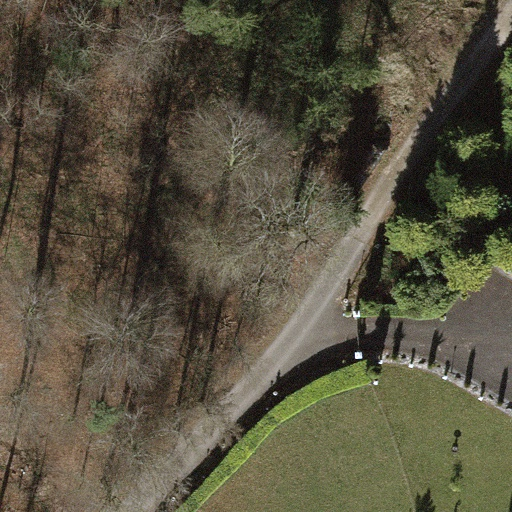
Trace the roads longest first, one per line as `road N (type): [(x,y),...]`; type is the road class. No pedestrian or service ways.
road 1 (track): [(286,355),(511,34)]
road 2 (unclassified): [(137,511),(286,355)]
